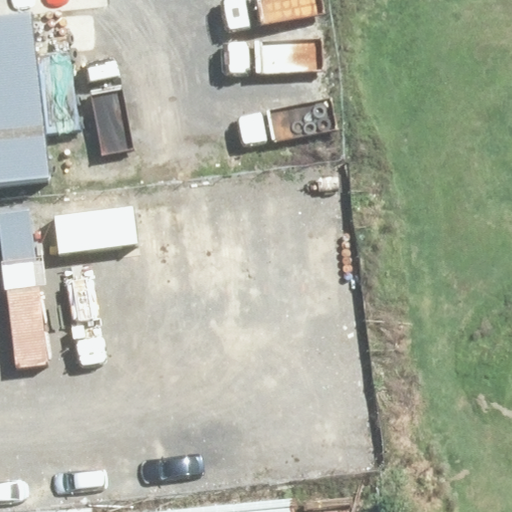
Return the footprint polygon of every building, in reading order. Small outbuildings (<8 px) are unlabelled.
[(20,31),(0,33),(0,199),(40,195),(20,31)] [(58,163),(65,198),(143,183),(143,186),(223,171),(215,132),(58,163)] [(0,277),(41,273),(34,217),(0,220),(0,277)] [(334,236),(142,260),(96,265),(100,298),(139,293),(150,376),(348,351),(334,236)] [(0,334),(0,488),(101,493),(101,486),(146,488),(149,437),(176,439),(174,481),(209,482),(254,471),(257,411),(241,410),(241,405),(206,403),(206,386),(158,383),(158,390),(90,386),(90,395),(70,394),(73,338),(0,334)]
